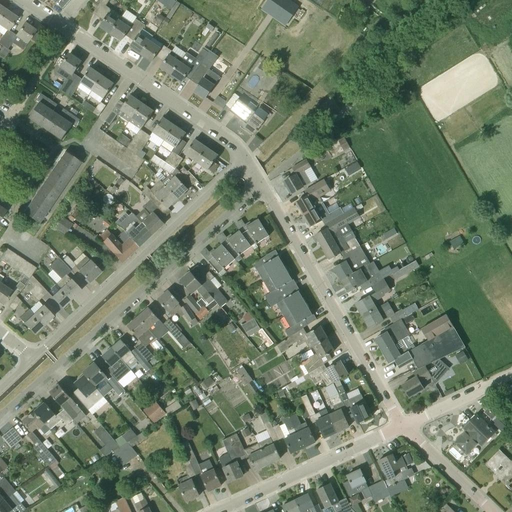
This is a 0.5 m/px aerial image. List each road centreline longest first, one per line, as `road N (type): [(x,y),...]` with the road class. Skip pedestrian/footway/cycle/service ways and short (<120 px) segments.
road 1 (residential): [(0,415),(261,184)]
road 2 (residential): [(244,161),(31,359)]
road 3 (residential): [(401,424),(261,184)]
road 4 (unclassified): [(261,184),(456,0)]
road 5 (residential): [(244,161),(69,31)]
road 6 (residential): [(215,511),(401,424)]
road 7 (residential): [(0,133),(69,31)]
road 8 (residential): [(488,511),(401,424)]
